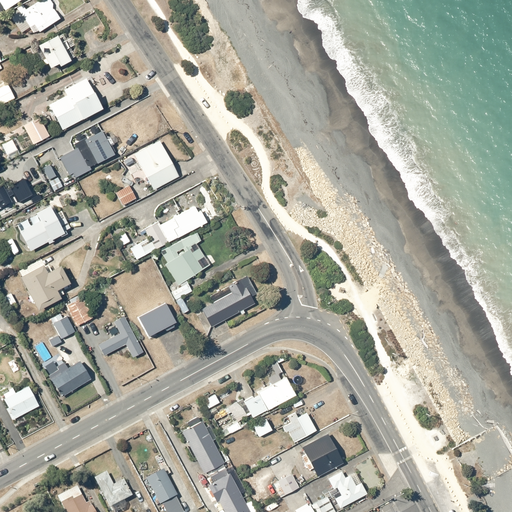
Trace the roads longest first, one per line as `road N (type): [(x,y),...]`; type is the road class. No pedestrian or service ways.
road 1 (tertiary): [(117,0),(293,264),(299,327)]
road 2 (secondary): [(0,477),(260,337),(299,327)]
road 3 (secondary): [(299,327),(339,348),(429,511)]
